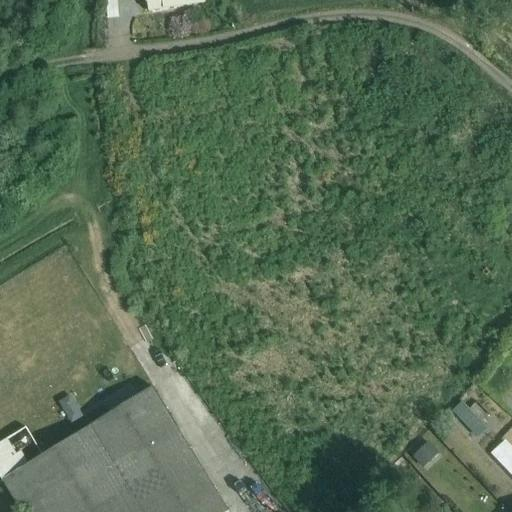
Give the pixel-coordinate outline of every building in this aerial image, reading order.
[(105,0),(107,20),(119,19),(117,0),(105,0)] [(147,0),(149,13),(206,5),(205,0),(147,0)] [(446,0),(454,12),(472,0),(446,0)] [(228,511),(153,389),(43,457),(29,465),(21,453),(16,456),(7,441),(0,445),(0,477),(21,511),(228,511)] [(462,404),(452,414),(477,439),(487,430),(462,404)] [(26,429),(7,441),(16,456),(21,453),(29,465),(43,457),(26,429)] [(511,449),(505,442),(491,456),(511,478),(511,449)] [(429,444),(414,458),(425,470),(439,455),(429,444)]
